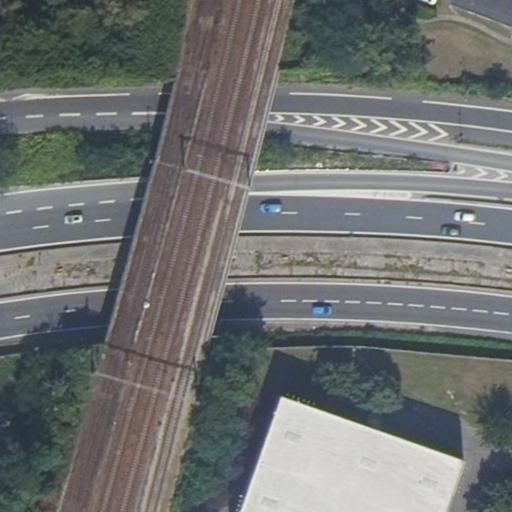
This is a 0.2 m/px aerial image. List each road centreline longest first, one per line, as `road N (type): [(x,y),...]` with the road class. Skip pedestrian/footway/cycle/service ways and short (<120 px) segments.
road 1 (motorway): [(0,317),(122,303),(266,301),(511,318)]
road 2 (motorway): [(511,163),(72,112)]
road 3 (motorway): [(511,120),(251,99),(72,112)]
road 4 (motorway): [(511,191),(262,186),(168,214)]
road 5 (motorway): [(511,229),(168,214)]
road 6 (motorway): [(168,214),(0,229)]
